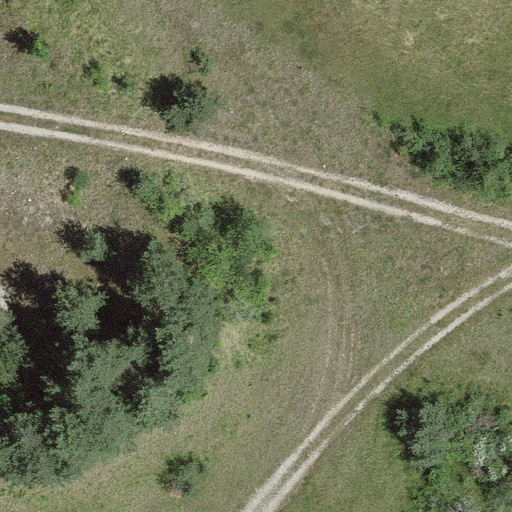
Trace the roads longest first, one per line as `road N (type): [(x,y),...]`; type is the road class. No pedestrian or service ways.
road 1 (track): [(0,118),(290,175),(335,259),(344,302),(340,374),(306,459),(265,511)]
road 2 (track): [(306,459),(390,373),(511,272)]
road 3 (track): [(511,235),(290,175)]
